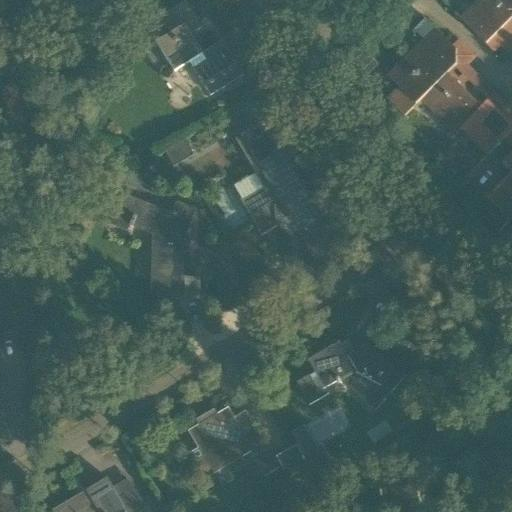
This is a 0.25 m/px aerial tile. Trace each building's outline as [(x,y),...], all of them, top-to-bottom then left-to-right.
[(0,0),(0,16),(9,22),(15,13),(1,4),(3,0),(0,0)] [(511,18),(511,16),(507,11),(494,0),(475,0),(457,18),(485,45),(511,18)] [(511,11),(511,0),(494,0),(507,11),(511,11)] [(159,18),(170,35),(157,44),(175,73),(190,63),(210,96),(227,86),(215,67),(232,57),(222,41),(202,54),(190,35),(201,28),(185,2),(159,18)] [(403,117),(422,98),(422,97),(447,74),(456,66),(455,50),(419,13),(418,13),(420,16),(408,28),(409,29),(410,27),(422,39),(385,76),(400,91),(389,102),(386,99),(385,99),(403,117)] [(351,58),(350,60),(360,70),(368,77),(378,67),(370,60),(360,49),(359,51),(351,58)] [(457,132),(462,127),(481,109),(481,108),(447,74),(422,97),(422,98),(457,132)] [(481,109),(462,127),(475,140),(472,142),(487,157),(511,131),(511,127),(493,108),(481,108),(481,109)] [(15,121),(0,131),(0,136),(12,152),(29,140),(15,121)] [(235,140),(255,174),(234,186),(242,200),(240,201),(259,233),(261,235),(278,225),(284,233),(293,237),(284,222),(290,219),(297,231),(321,217),(304,188),(301,190),(264,125),(267,123),(266,122),(242,136),(244,138),(238,141),(237,139),(235,140)] [(511,153),(501,165),(510,175),(511,174),(511,175),(511,153)] [(116,181),(149,193),(154,179),(121,167),(116,181)] [(486,199),(489,203),(494,208),(483,219),(497,233),(508,222),(511,218),(511,175),(511,174),(510,175),(492,193),(492,196),(489,196),(486,199)] [(182,300),(183,280),(174,279),(175,244),(181,245),(194,209),(177,203),(172,215),(122,196),(112,220),(113,220),(111,225),(127,232),(129,227),(132,228),(134,226),(154,234),(153,300),(182,300)] [(477,202),(468,211),(477,220),(486,211),(480,205),(477,202)] [(0,350),(5,347),(0,337),(0,335),(15,327),(2,301),(0,301),(0,350)] [(402,377),(364,345),(354,351),(356,355),(348,360),(339,343),(307,361),(314,373),(296,383),(309,406),(327,395),(324,390),(352,374),(383,401),(405,376),(404,376),(402,377)] [(264,444),(255,429),(245,412),(233,419),(227,409),(217,414),(214,409),(195,420),(198,426),(188,432),(198,448),(199,448),(213,473),(264,444)] [(304,426),(292,433),(305,455),(306,454),(306,453),(316,447),(304,426)] [(268,444),(254,451),(265,474),(279,468),(268,444)] [(316,447),(306,453),(306,454),(321,480),(336,471),(321,444),(316,447)] [(297,446),(277,457),(289,478),(309,466),(297,446)] [(126,509),(113,488),(107,479),(86,491),(87,493),(56,511),(150,511),(142,499),(126,509)]
